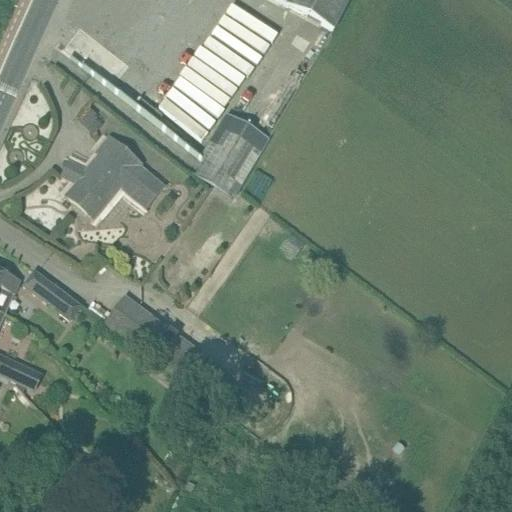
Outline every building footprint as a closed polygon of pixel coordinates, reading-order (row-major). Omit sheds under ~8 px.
[(272,0),(333,33),(350,0),(272,0)] [(236,1),(160,114),(206,145),(283,32),(236,1)] [(139,26),(131,34),(171,69),(179,61),(139,26)] [(119,47),(111,57),(153,88),(161,78),(119,47)] [(141,101),(136,108),(157,125),(162,118),(141,101)] [(191,176),(232,202),(269,142),(228,116),(191,176)] [(165,189),(125,155),(110,142),(98,156),(99,158),(87,173),(68,164),(61,179),(76,186),(64,200),(90,221),(117,187),(146,212),(165,189)] [(0,315),(5,317),(20,283),(0,274),(0,315)] [(80,309),(53,289),(42,303),(69,324),(80,309)] [(125,299),(104,328),(212,408),(233,379),(125,299)] [(24,369),(0,358),(0,378),(16,386),(24,369)]
